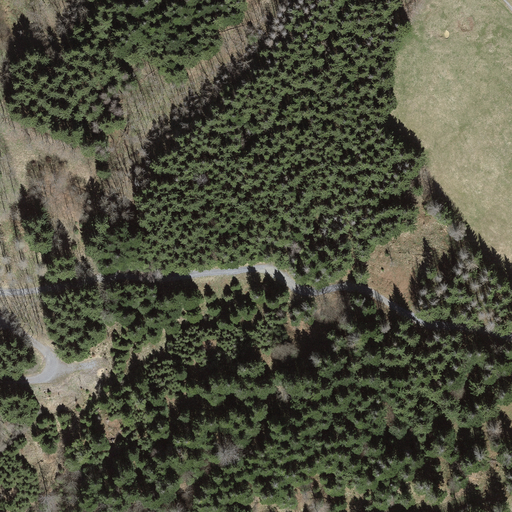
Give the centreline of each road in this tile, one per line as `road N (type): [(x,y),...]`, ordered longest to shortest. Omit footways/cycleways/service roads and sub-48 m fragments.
road 1 (track): [(0,287),(263,269),(300,287),(360,287),(426,321),(511,339)]
road 2 (track): [(0,378),(37,376),(51,361),(0,325)]
